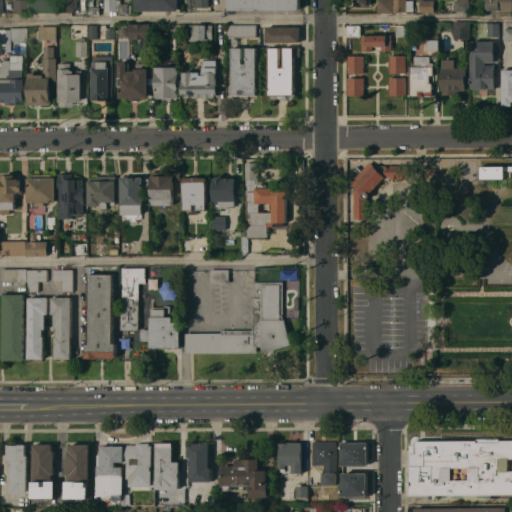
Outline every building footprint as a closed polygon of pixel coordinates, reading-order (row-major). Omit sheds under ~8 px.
[(26,0),(26,12),(13,13),(12,0),(26,0)] [(27,12),(27,0),(57,0),(58,12),(27,12)] [(57,0),(77,0),(77,12),(58,12),(57,0)] [(104,0),(121,0),(121,3),(129,3),(129,4),(131,4),(131,14),(129,14),(118,14),(118,10),(117,10),(117,11),(104,11),(104,0)] [(178,0),(178,10),(136,10),(136,0),(178,0)] [(194,0),(195,8),(208,7),(207,0),(194,0)] [(301,0),(301,9),(230,9),(229,8),(229,0),(301,0)] [(377,0),(393,0),(393,12),(377,12),(377,0)] [(413,0),(413,11),(406,11),(395,11),(394,0),(413,0)] [(434,0),(434,12),(419,12),(419,0),(434,0)] [(454,0),(469,0),(469,11),(454,11),(454,0)] [(486,10),(486,0),(499,0),(499,10),(486,10)] [(511,0),(511,10),(501,10),(501,0),(511,0)] [(88,15),(89,6),(100,6),(100,15),(88,15)] [(469,22),(469,38),(453,38),(453,22),(469,22)] [(487,23),(499,23),(499,37),(487,37),(487,23)] [(150,24),(151,38),(130,39),(129,24),(150,24)] [(212,40),(188,40),(188,24),(196,24),(196,25),(206,25),(206,24),(213,24),(212,40)] [(256,36),(227,37),(227,24),(256,24),(256,36)] [(97,38),(89,38),(89,25),(97,25),(97,38)] [(347,25),(361,25),(361,36),(347,36),(347,25)] [(396,25),(407,25),(407,36),(396,36),(396,25)] [(57,26),(57,39),(39,40),(39,26),(57,26)] [(266,42),(266,27),(300,26),(300,42),(266,42)] [(26,27),(26,46),(20,46),(20,40),(18,40),(18,41),(11,41),(11,39),(9,39),(9,27),(26,27)] [(9,50),(0,50),(0,29),(9,29),(9,50)] [(106,29),(115,29),(114,38),(106,38),(106,29)] [(382,51),(382,46),(372,47),(372,51),(362,51),(362,35),(391,34),(392,50),(382,51)] [(438,50),(426,50),(426,39),(438,39),(438,50)] [(76,41),(87,41),(87,56),(76,56),(76,41)] [(471,89),(471,53),(472,53),(472,41),(495,41),(495,61),(486,61),(486,64),(495,64),(495,89),(471,89)] [(54,57),(57,57),(57,80),(51,80),(51,105),(28,105),(28,77),(29,77),(29,73),(34,73),(34,75),(43,75),(44,46),(54,46),(54,57)] [(232,83),(231,83),(231,75),(232,75),(232,47),(242,47),(242,63),(246,63),(246,47),(257,47),(257,94),(248,94),(248,98),(240,98),(240,94),(232,94),(232,83)] [(270,47),(279,47),(279,67),(284,67),(284,47),(294,47),(294,94),(285,94),(285,98),(278,98),(278,94),(270,94),(270,47)] [(23,79),(24,78),(24,100),(24,101),(16,101),(16,104),(5,105),(5,101),(0,101),(0,60),(10,60),(10,55),(23,55),(23,79)] [(348,55),(364,55),(364,62),(365,62),(365,67),(364,66),(364,73),(348,73),(348,55)] [(390,55),(405,55),(405,73),(390,73),(390,55)] [(92,67),(94,67),(94,62),(93,62),(93,56),(113,56),(113,98),(110,98),(110,100),(92,100),(92,67)] [(432,95),(423,95),(423,96),(418,96),(418,95),(410,95),(410,66),(415,66),(414,56),(430,56),(430,62),(433,62),(433,75),(430,75),(430,82),(432,82),(432,95)] [(216,67),(218,67),(218,73),(217,73),(217,79),(218,79),(218,94),(216,94),(215,95),(215,97),(210,97),(211,96),(207,96),(207,97),(202,97),(202,96),(198,96),(198,97),(194,97),(194,96),(190,96),(190,97),(185,97),(185,94),(182,94),(182,79),(183,79),(183,71),(200,72),(200,74),(202,74),(202,71),(204,71),(204,64),(201,64),(201,60),(204,60),(204,59),(217,59),(216,67)] [(455,59),(455,67),(468,67),(468,77),(466,77),(466,89),(461,89),(461,90),(457,90),(457,94),(442,94),(442,68),(443,68),(443,59),(455,59)] [(149,97),(139,97),(139,100),(129,100),(129,97),(119,97),(119,77),(119,61),(128,61),(128,70),(135,70),(135,68),(149,68),(149,97)] [(82,101),(73,101),(73,106),(59,106),(59,97),(59,72),(59,63),(71,63),(71,67),(71,68),(71,70),(74,70),(74,73),(82,73),(82,101)] [(155,66),(178,66),(179,91),(176,91),(177,98),(172,98),(172,100),(163,100),(163,98),(157,98),(157,97),(155,97),(155,66)] [(502,69),(511,69),(511,105),(502,105),(502,69)] [(348,77),(364,77),(364,84),(365,84),(365,88),(364,88),(364,95),(348,95),(348,77)] [(390,88),(389,88),(389,84),(390,84),(390,77),(406,77),(406,94),(399,94),(399,95),(390,95),(390,88)] [(243,236),(245,236),(245,232),(247,232),(247,224),(245,224),(245,213),(247,213),(247,211),(245,211),(245,208),(247,208),(247,205),(245,205),(245,203),(247,203),(247,199),(245,199),(245,195),(247,195),(247,191),(246,191),(246,179),(245,162),(258,162),(258,183),(266,183),(266,187),(273,187),(273,190),(287,190),(287,222),(284,222),(284,226),(275,226),(275,222),(273,222),(273,226),(273,227),(269,227),(269,231),(267,231),(267,236),(264,237),(264,238),(248,238),(248,251),(246,254),(245,254),(243,255),(243,236)] [(354,184),(351,181),(370,162),(375,164),(409,165),(409,178),(405,178),(405,177),(402,177),(402,179),(390,179),(389,180),(386,180),(384,179),(371,192),(370,196),(368,198),(368,218),(364,218),(364,219),(358,219),(354,219),(354,184)] [(511,165),(511,171),(505,171),(505,178),(478,179),(478,171),(480,171),(480,166),(511,165)] [(181,180),(175,180),(174,205),(151,205),(151,175),(153,171),(163,171),(162,168),(172,167),(172,171),(181,171),(181,180)] [(72,173),(72,179),(83,179),(83,188),(84,188),(85,204),(83,204),(83,215),(72,215),(72,218),(59,218),(58,173),(72,173)] [(0,214),(0,176),(2,176),(3,174),(15,174),(15,178),(19,178),(19,180),(22,180),(22,191),(19,191),(19,193),(16,193),(16,201),(15,201),(15,209),(10,209),(10,213),(0,214)] [(28,177),(32,177),(32,174),(52,174),(52,177),(56,177),(56,202),(45,202),(45,205),(36,205),(36,202),(28,202),(28,177)] [(89,177),(97,177),(97,175),(115,175),(115,174),(119,174),(119,186),(116,186),(116,201),(115,201),(115,205),(110,205),(110,207),(109,207),(109,208),(108,208),(108,209),(107,209),(107,212),(101,212),(101,209),(100,209),(100,208),(98,208),(98,207),(97,207),(97,206),(89,205),(89,177)] [(236,201),(236,206),(231,206),(231,208),(222,208),(222,211),(214,211),(214,199),(213,197),(213,193),(214,190),(213,178),(215,178),(217,175),(222,175),(224,178),(226,178),(226,177),(231,177),(231,178),(236,178),(236,201)] [(122,214),(122,205),(121,205),(121,176),(143,176),(149,178),(149,189),(143,189),(144,205),(143,205),(143,214),(122,214)] [(207,210),(197,210),(197,206),(197,204),(193,204),(193,205),(194,210),(184,210),(183,178),(207,177),(207,210)] [(226,216),(226,229),(212,229),(212,215),(226,216)] [(458,240),(459,217),(439,216),(438,239),(458,240)] [(26,255),(0,255),(0,240),(26,240),(26,255)] [(48,241),(48,255),(28,255),(28,241),(48,241)] [(146,283),(139,283),(139,329),(122,330),(121,298),(123,298),(123,282),(122,282),(121,267),(145,267),(146,283)] [(28,291),(27,291),(27,285),(14,285),(14,281),(2,281),(2,269),(27,268),(27,269),(28,269),(28,291)] [(47,269),(47,270),(48,279),(46,281),(39,281),(39,291),(28,291),(28,269),(47,269)] [(61,281),(54,281),(53,279),(53,270),(54,269),(73,269),(73,291),(62,291),(61,281)] [(229,283),(211,283),(210,269),(229,269),(229,283)] [(113,343),(116,343),(116,357),(112,357),(112,358),(105,358),(105,357),(99,357),(99,358),(86,358),(86,344),(89,344),(89,274),(113,274),(113,343)] [(283,281),(283,319),(286,319),(292,344),(263,352),(263,346),(258,346),(258,352),(186,353),(186,333),(221,332),(221,330),(253,329),(253,281),(283,281)] [(3,294),(24,294),(25,360),(4,360),(3,294)] [(48,297),(48,314),(46,314),(46,329),(43,329),(43,336),(45,336),(45,358),(29,358),(29,297),(48,297)] [(72,358),(56,358),(56,336),(57,336),(57,329),(54,329),(54,314),(52,314),(52,297),(71,297),(72,358)] [(181,347),(151,348),(151,340),(141,341),(141,328),(151,329),(150,317),(152,316),(152,309),(164,309),(164,306),(170,306),(170,312),(166,312),(166,316),(172,316),(173,321),(181,321),(181,347)] [(411,444),(416,444),(416,441),(477,440),(477,438),(499,438),(499,440),(511,440),(511,494),(411,495),(411,444)] [(323,485),(323,472),(326,472),(326,468),(325,468),(325,464),(313,464),(313,441),(337,441),(337,484),(323,485)] [(181,482),(180,482),(180,488),(157,489),(157,482),(157,480),(157,442),(173,442),(174,462),(181,461),(181,482)] [(303,464),(303,473),(293,473),(293,472),(292,473),(283,473),(283,469),(280,469),(280,443),(303,442),(303,464)] [(342,442),(368,442),(368,465),(342,465),(342,442)] [(99,465),(100,465),(100,454),(101,454),(101,446),(109,446),(109,445),(117,445),(125,445),(133,444),(133,445),(138,445),(138,443),(150,443),(150,445),(152,445),(152,486),(128,486),(128,461),(117,462),(117,467),(124,467),(124,474),(125,474),(125,493),(132,494),(132,504),(129,504),(129,505),(123,505),(123,499),(100,500),(99,495),(99,465)] [(210,443),(210,451),(212,451),(212,481),(191,481),(191,471),(188,471),(188,443),(210,443)] [(12,460),(9,460),(9,452),(9,444),(11,444),(11,445),(19,445),(19,444),(27,444),(27,455),(29,455),(29,492),(12,492),(12,460)] [(56,474),(53,474),(53,481),(57,481),(57,497),(55,497),(55,499),(51,499),(51,497),(44,497),(44,499),(39,499),(39,498),(34,498),(34,486),(36,486),(36,482),(34,482),(34,444),(53,444),(53,451),(56,451),(56,474)] [(91,482),(90,482),(90,498),(86,498),(86,500),(80,500),(80,498),(74,498),(74,500),(69,500),(69,498),(68,498),(68,481),(72,481),(72,475),(69,475),(69,468),(67,468),(67,458),(69,458),(69,451),(72,451),(72,444),(91,444),(91,482)] [(251,497),(251,485),(233,485),(233,490),(225,490),(225,485),(222,486),(222,466),(236,465),(236,460),(260,459),(260,470),(268,470),(268,482),(270,482),(270,497),(251,497)] [(343,473),(368,473),(368,496),(343,496),(343,473)] [(309,496),(297,497),(297,485),(309,485),(309,496)]
